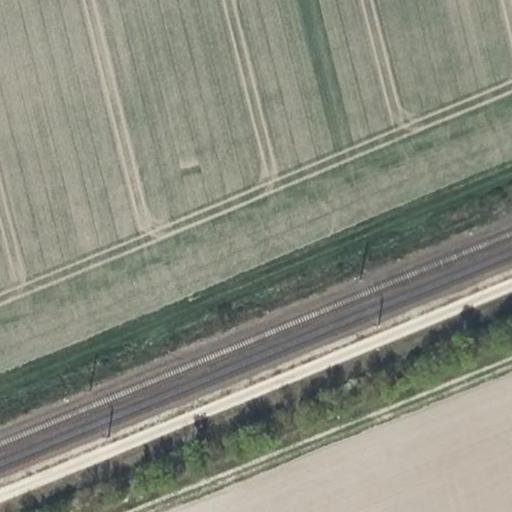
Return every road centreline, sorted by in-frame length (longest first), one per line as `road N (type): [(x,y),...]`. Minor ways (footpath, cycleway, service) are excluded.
road 1 (track): [(0,387),(511,175)]
road 2 (track): [(511,282),(0,492)]
road 3 (track): [(511,353),(124,511)]
